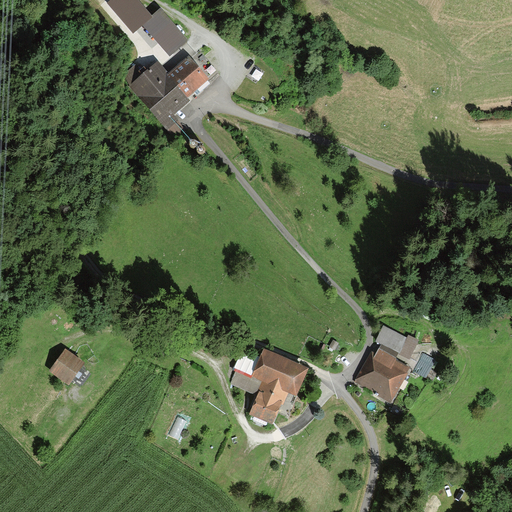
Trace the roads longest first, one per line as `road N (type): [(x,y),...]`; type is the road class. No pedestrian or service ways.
road 1 (residential): [(363,511),(372,436),(336,386),(362,359),(368,327),(200,130),(198,112)]
road 2 (track): [(336,386),(301,362),(120,291),(37,199),(0,179)]
road 3 (residential): [(511,187),(423,180),(221,105),(198,112)]
